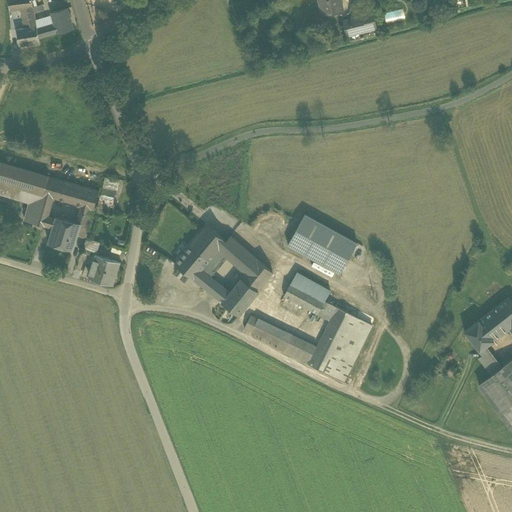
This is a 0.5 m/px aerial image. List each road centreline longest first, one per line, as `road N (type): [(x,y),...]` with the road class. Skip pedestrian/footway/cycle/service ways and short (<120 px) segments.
road 1 (unclassified): [(511,447),(435,428),(204,319),(124,298)]
road 2 (unclassified): [(511,73),(438,108),(250,133),(144,178)]
road 3 (unclassified): [(124,298),(126,337),(193,511)]
road 4 (unclassified): [(92,47),(144,178)]
road 5 (track): [(0,260),(124,298)]
road 6 (unclassified): [(144,178),(124,298)]
